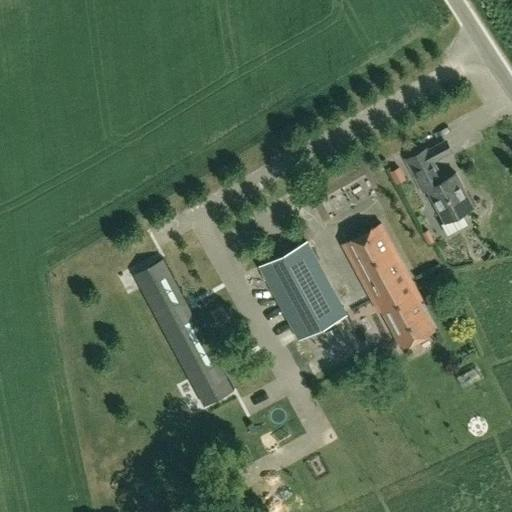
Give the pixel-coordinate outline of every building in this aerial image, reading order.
[(449,141),(430,150),(429,149),(409,160),(425,192),(430,189),(446,222),(475,208),(458,174),(445,181),(435,160),(454,151),(449,141)] [(435,330),(417,296),(420,294),(381,222),(344,243),(380,311),(383,309),(403,347),(435,330)] [(349,314),(309,239),(259,267),(299,340),(349,314)] [(141,288),(190,378),(202,371),(216,397),(233,387),(191,309),(187,301),(165,260),(148,269),(154,281),(141,288)] [(357,319),(328,328),(336,354),(365,345),(357,319)] [(384,440),(385,445),(407,443),(404,412),(363,416),(365,442),(384,440)] [(324,511),(374,511),(437,484),(418,441),(313,487),(324,511)]
